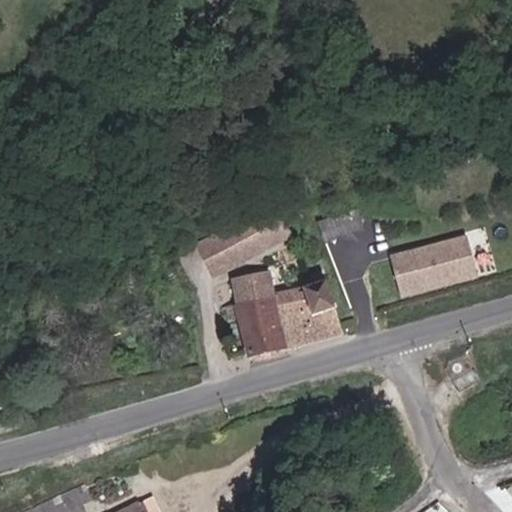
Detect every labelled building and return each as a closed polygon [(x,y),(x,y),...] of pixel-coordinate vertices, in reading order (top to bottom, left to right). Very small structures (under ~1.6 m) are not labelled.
[(280,204),(204,244),(220,274),(296,235),(280,204)] [(331,239),(369,228),(363,209),(326,220),(331,239)] [(401,293),(482,281),(475,237),(395,249),(401,293)] [(332,277),(280,291),(274,268),(240,277),(246,301),(232,305),(237,324),(246,322),(256,357),(348,332),(332,277)] [(85,511),(95,508),(85,485),(18,511),(85,511)]
